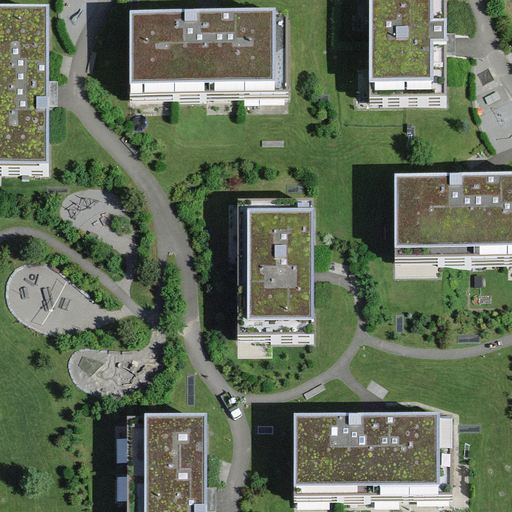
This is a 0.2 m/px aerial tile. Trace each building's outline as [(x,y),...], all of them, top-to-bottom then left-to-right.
[(0,0),(0,149),(49,149),(46,0),(0,0)] [(438,0),(368,0),(369,69),(438,69),(438,0)] [(281,5),(129,5),(129,71),(281,71),(281,5)] [(511,169),(392,170),(392,235),(511,235),(511,169)] [(314,210),(238,210),(238,344),(314,344),(314,276),(314,210)] [(441,404),(289,404),(289,470),(441,469),(441,404)] [(128,426),(127,511),(207,511),(207,503),(207,426),(128,426)]
